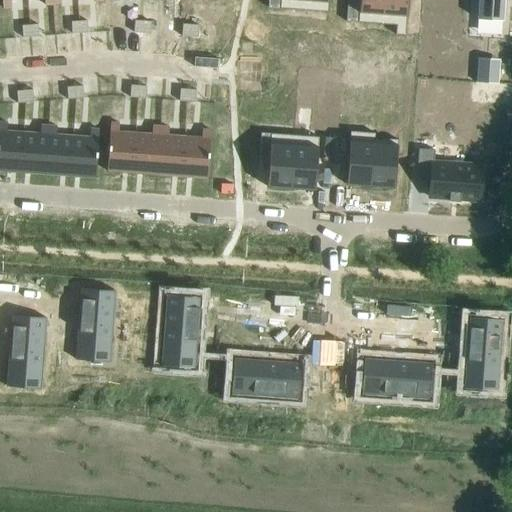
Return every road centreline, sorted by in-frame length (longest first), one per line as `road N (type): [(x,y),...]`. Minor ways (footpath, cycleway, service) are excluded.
road 1 (track): [(0,252),(511,288)]
road 2 (residential): [(0,196),(333,221)]
road 3 (residential): [(0,72),(215,69)]
road 4 (residential): [(333,221),(488,226),(511,205)]
